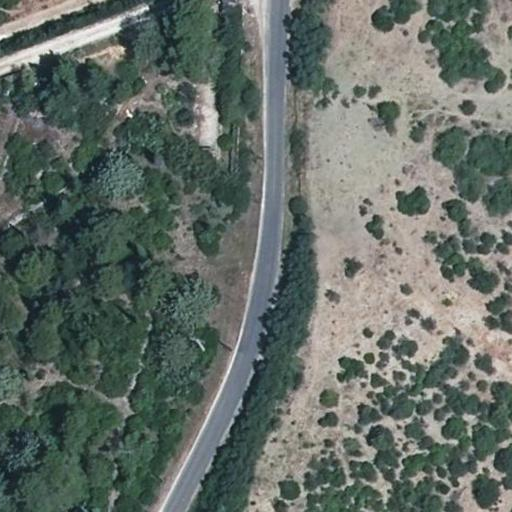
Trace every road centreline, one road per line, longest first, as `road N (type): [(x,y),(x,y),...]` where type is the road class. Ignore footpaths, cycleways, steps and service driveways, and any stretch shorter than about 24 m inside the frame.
road 1 (tertiary): [(282,0),(259,317),(173,511)]
road 2 (unknown): [(203,0),(0,67)]
